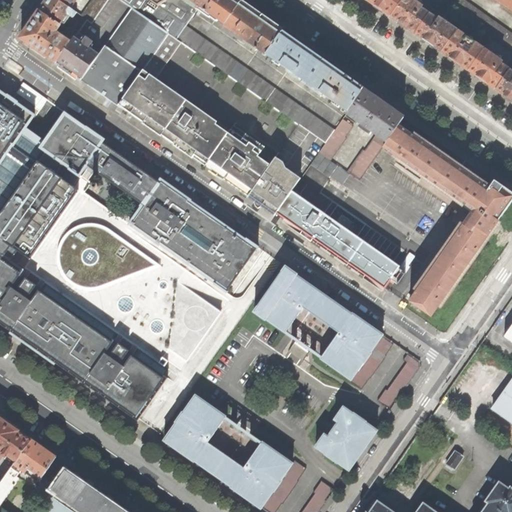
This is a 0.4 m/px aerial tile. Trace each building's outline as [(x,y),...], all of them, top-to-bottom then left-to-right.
[(47,56),(57,63),(71,42),(56,31),(68,13),(74,17),(77,13),(71,9),(58,0),(46,0),(44,4),(35,17),(33,16),(24,29),(26,30),(21,38),(28,43),(27,45),(38,52),(46,58),(47,56)] [(58,0),(71,9),(76,0),(58,0)] [(92,22),(107,0),(93,0),(82,16),(92,22)] [(237,0),(165,0),(165,1),(158,5),(150,0),(121,0),(132,7),(169,33),(177,39),(186,26),(197,10),(198,11),(201,7),(225,24),(240,2),(237,0)] [(367,0),(377,7),(390,16),(402,0),(367,0)] [(403,25),(414,33),(428,13),(421,8),(422,6),(413,0),(402,0),(390,16),(403,25)] [(473,7),(463,0),(439,0),(465,18),(473,7)] [(511,0),(495,0),(511,11),(511,0)] [(260,16),(240,2),(225,24),(225,25),(240,35),(237,40),(244,44),(246,40),(257,47),(256,48),(257,49),(258,48),(266,54),(282,31),(260,16)] [(99,92),(118,105),(169,33),(132,7),(99,54),(81,80),(99,92)] [(500,26),(473,7),(465,18),(492,37),(500,26)] [(428,43),(441,52),(456,31),(438,18),(437,19),(428,13),(414,33),(428,43)] [(182,42),(203,56),(211,44),(186,26),(177,39),(182,42)] [(511,34),(500,26),(492,37),(511,51),(511,34)] [(73,74),(81,80),(99,54),(89,47),(93,41),(79,31),(71,42),(57,63),(69,71),(70,72),(69,74),(72,76),(73,74)] [(299,44),(282,31),(266,54),(348,111),(364,88),(348,79),(347,78),(299,47),(299,44)] [(454,61),(468,71),(483,49),(456,31),(441,52),(454,61)] [(234,187),(248,197),(276,157),(282,148),(239,118),(233,126),(159,75),(182,42),(177,39),(169,33),(118,105),(121,107),(123,107),(126,107),(129,102),(136,107),(132,113),(144,121),(143,123),(162,136),(163,135),(169,139),(175,143),(174,145),(193,158),(194,156),(225,178),(224,180),(234,187)] [(203,56),(244,86),(253,73),(211,44),(203,56)] [(481,80),(494,89),(508,70),(500,64),(502,62),(483,49),(468,71),(481,80)] [(506,97),(511,101),(511,71),(508,70),(494,89),(506,97)] [(244,86),(326,143),(334,130),(253,73),(244,86)] [(56,362),(138,419),(168,377),(160,372),(135,354),(125,368),(120,364),(130,350),(120,343),(110,357),(105,354),(115,340),(45,290),(41,288),(31,302),(27,299),(37,285),(27,278),(17,292),(12,288),(25,270),(11,260),(19,250),(31,258),(79,189),(57,174),(64,163),(71,168),(70,169),(81,176),(87,168),(87,167),(86,166),(87,165),(136,199),(142,204),(141,205),(142,206),(130,224),(160,245),(161,244),(216,283),(215,284),(227,292),(242,271),(259,247),(247,239),(195,203),(191,200),(192,200),(161,178),(159,181),(103,142),(105,139),(88,127),(87,127),(66,112),(60,121),(56,118),(44,110),(46,108),(12,85),(6,94),(0,89),(0,322),(11,330),(10,331),(55,363),(56,362)] [(404,117),(364,88),(348,111),(347,113),(377,134),(387,142),(399,126),(404,117)] [(62,109),(50,101),(46,108),(44,110),(56,118),(62,109)] [(326,143),(319,152),(331,161),(347,137),(346,137),(354,126),(343,118),(334,130),(326,143)] [(410,301),(431,316),(438,306),(441,308),(501,222),(499,220),(511,200),(511,192),(503,187),(494,180),(490,186),(414,133),(413,136),(401,127),(399,126),(387,142),(383,147),(397,157),(395,160),(421,178),(418,185),(458,213),(454,219),(460,222),(414,289),(417,291),(410,301)] [(360,181),(383,147),(387,142),(377,134),(366,151),(363,149),(348,172),(350,174),(360,181)] [(311,164),(330,178),(338,166),(331,161),(319,152),(311,164)] [(275,215),(277,212),(292,191),(301,178),(286,168),(283,162),(276,157),(248,197),(260,205),(275,215)] [(343,185),(350,174),(348,172),(339,166),(332,177),(343,185)] [(89,187),(98,193),(104,185),(95,178),(89,187)] [(306,233),(385,288),(400,267),(292,191),(277,212),(306,233)] [(102,289),(158,268),(107,229),(99,225),(89,224),(79,226),(71,231),(65,239),(61,249),(61,261),(66,271),(72,281),(81,287),(90,290),(102,289)] [(351,380),(383,336),(384,334),(353,313),(352,314),(300,277),(301,276),(286,266),(254,311),(266,320),(267,319),(280,328),(285,332),(296,339),(311,350),(322,358),(335,368),(351,380)] [(163,290),(161,315),(173,316),(175,291),(163,290)] [(394,344),(383,336),(351,380),(350,381),(362,389),(370,378),(387,356),(385,355),(394,344)] [(303,361),(311,350),(296,339),(288,350),(303,361)] [(378,400),(390,408),(399,397),(400,398),(421,367),(420,362),(408,353),(404,359),(407,362),(388,390),(387,389),(378,400)] [(511,381),(493,408),(511,421),(511,381)] [(262,506),(293,462),(274,449),(263,441),(263,442),(251,434),(236,424),(226,416),(226,415),(214,406),(196,394),(164,440),(261,507),(262,506)] [(338,461),(350,469),(364,449),(378,429),(366,422),(367,421),(355,412),(354,413),(344,406),(335,419),(338,421),(328,436),(325,433),(316,446),(326,453),(326,454),(337,462),(338,461)] [(236,424),(251,434),(258,423),(244,413),(236,424)] [(0,458),(3,455),(6,457),(8,454),(17,460),(31,440),(19,431),(20,430),(16,428),(0,417),(0,458)] [(32,439),(31,440),(17,460),(0,484),(0,506),(20,478),(17,476),(22,469),(40,481),(57,457),(44,448),(32,439)] [(447,463),(454,468),(463,456),(456,451),(447,463)] [(295,460),(293,462),(262,506),(271,511),(275,511),(281,503),(282,504),(299,480),(298,480),(306,468),(295,460)] [(73,476),(66,471),(53,490),(84,511),(125,511),(119,508),(120,507),(112,502),(106,498),(86,485),(87,484),(79,479),(73,475),(73,476)] [(319,511),(327,501),(325,499),(333,488),(322,480),(314,492),(316,493),(301,511),(319,511)] [(511,511),(511,485),(509,488),(499,481),(486,501),(489,503),(482,511),(437,511),(423,502),(416,511),(394,511),(378,500),(369,511),(368,511),(366,510),(364,511),(511,511)]
